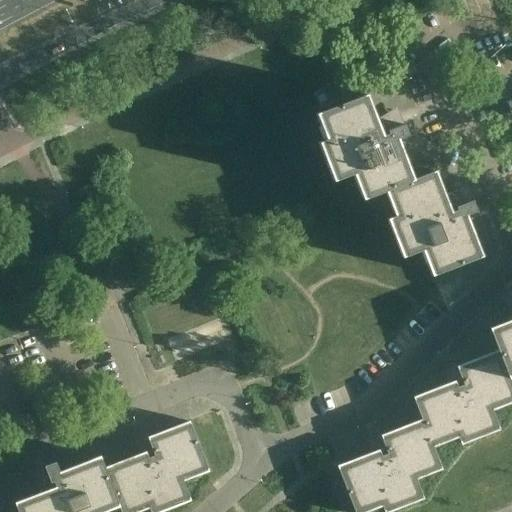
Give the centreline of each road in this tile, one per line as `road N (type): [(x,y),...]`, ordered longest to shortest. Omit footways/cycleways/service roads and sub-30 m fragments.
road 1 (residential): [(262,468),(223,383),(0,467)]
road 2 (residential): [(446,328),(362,405),(262,468)]
road 3 (residential): [(511,264),(464,122),(426,49)]
road 4 (secondary): [(0,77),(155,0)]
